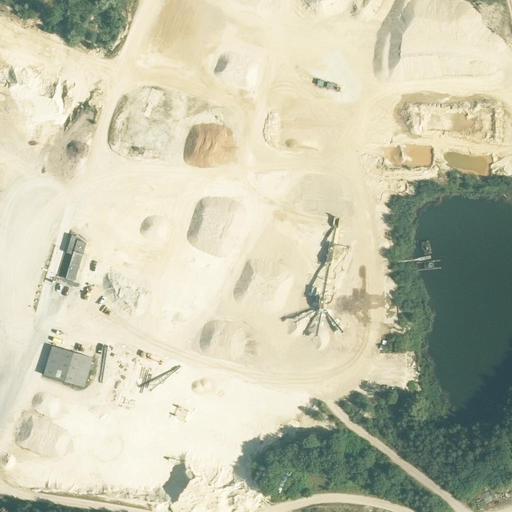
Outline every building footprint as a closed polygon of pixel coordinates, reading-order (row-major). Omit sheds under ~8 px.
[(76,241),(73,251),(80,254),(84,243),(76,241)] [(65,278),(73,280),(80,254),(73,251),(65,278)] [(64,253),(59,275),(65,276),(70,255),(64,253)] [(149,260),(140,256),(107,325),(129,335),(161,266),(149,260)] [(51,345),(42,374),(54,378),(63,349),(51,345)] [(91,358),(63,349),(54,378),(83,386),(91,358)]
